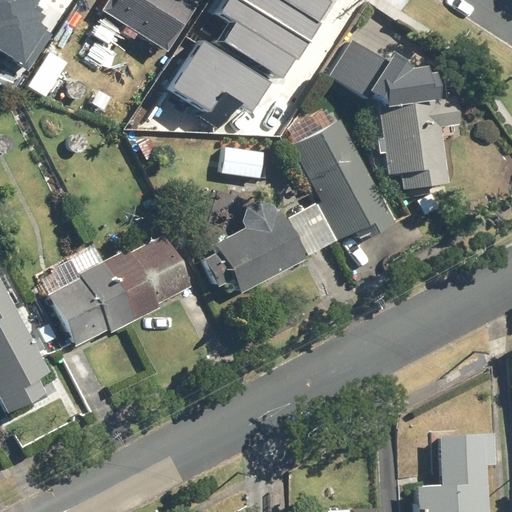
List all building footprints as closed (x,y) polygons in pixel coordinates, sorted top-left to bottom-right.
[(33,0),(18,24),(36,35),(58,0),(33,0)] [(99,0),(93,9),(159,50),(190,1),(188,0),(99,0)] [(214,68),(205,80),(228,95),(253,57),(293,83),(314,51),(289,34),(298,21),(265,0),(226,0),(192,53),(214,68)] [(351,47),(330,81),(355,96),(375,62),(351,47)] [(72,81),(68,79),(63,81),(60,85),(58,89),(60,94),(64,97),(69,98),(73,97),(77,93),(77,88),(76,84),(72,81)] [(295,99),(273,84),(252,114),(275,129),(295,99)] [(428,92),(368,99),(377,173),(391,171),(393,188),(440,183),(433,124),(451,122),(447,96),(428,98),(428,92)] [(330,119),(280,145),(331,239),(345,232),(351,242),(386,223),(330,119)] [(74,134),(70,133),(65,135),(62,138),(61,143),(62,148),(66,151),(71,152),(75,151),(79,147),(80,142),(78,137),(74,134)] [(254,150),(215,145),(211,172),(250,178),(254,150)] [(235,227),(206,242),(210,249),(192,258),(208,289),(224,280),(230,293),(296,259),(270,208),(267,210),(263,203),(250,199),(237,206),(232,221),(235,227)] [(154,234),(37,295),(65,347),(181,286),(154,234)] [(0,410),(39,391),(31,376),(39,372),(7,307),(0,310),(0,410)] [(409,511),(480,511),(479,481),(473,482),(472,462),(433,464),(434,484),(408,486),(409,511)]
